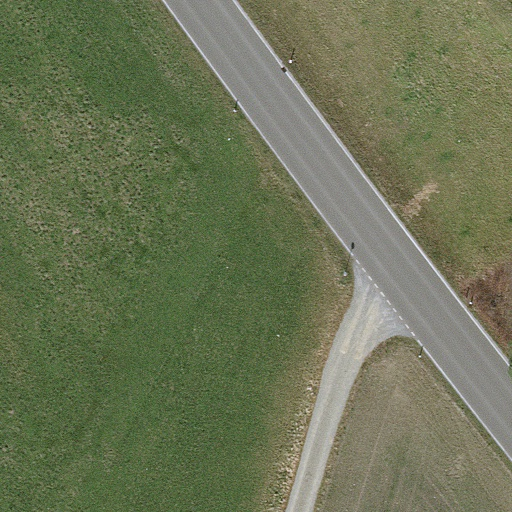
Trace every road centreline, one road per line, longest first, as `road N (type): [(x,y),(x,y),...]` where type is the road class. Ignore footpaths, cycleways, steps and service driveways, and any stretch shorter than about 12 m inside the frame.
road 1 (tertiary): [(511,412),(391,270),(196,0)]
road 2 (track): [(391,270),(352,364),(309,511)]
